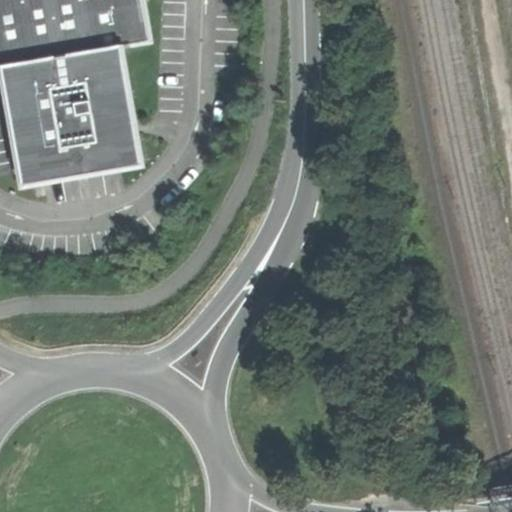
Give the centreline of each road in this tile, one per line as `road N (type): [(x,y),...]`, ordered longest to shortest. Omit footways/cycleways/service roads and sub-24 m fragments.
road 1 (residential): [(306,0),(312,129),(285,237)]
road 2 (residential): [(285,237),(193,335),(132,366)]
road 3 (residential): [(209,417),(285,237)]
